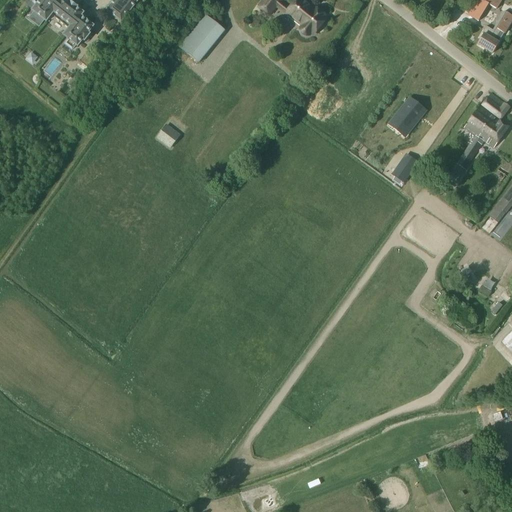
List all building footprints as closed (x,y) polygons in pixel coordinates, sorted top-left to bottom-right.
[(61,2),(58,0),(35,0),(33,3),(37,6),(33,11),(33,12),(34,12),(45,21),(46,22),(47,21),(51,15),(61,2)] [(51,15),(69,30),(70,30),(80,17),(82,15),(83,14),(82,13),(82,14),(76,9),(77,8),(76,7),(72,4),(71,3),(70,4),(64,0),(62,0),(61,2),(51,15)] [(130,10),(117,0),(115,0),(107,10),(121,22),(130,10)] [(117,0),(130,10),(138,0),(117,0)] [(269,16),(280,1),(281,0),(263,0),(259,7),(269,16)] [(304,0),(296,0),(287,13),(303,24),(300,30),(300,32),(301,34),(302,35),(304,35),(308,36),(312,33),(313,34),(327,16),(325,15),(326,13),(316,6),(315,8),(304,0)] [(502,0),(501,0),(477,0),(468,16),(478,22),(488,4),(495,8),(497,9),(502,0)] [(484,34),(477,45),(492,54),(498,43),(504,34),(504,35),(511,22),(511,16),(504,12),(493,31),(486,27),(482,33),(484,34)] [(225,31),(205,15),(179,48),(199,64),(225,31)] [(92,27),(80,17),(70,30),(69,30),(65,36),(65,35),(64,36),(65,37),(68,40),(65,45),(72,50),(76,46),(77,46),(76,46),(77,47),(78,46),(83,40),(83,41),(84,42),(85,41),(88,36),(89,36),(89,35),(88,35),(88,34),(92,28),(93,27),(92,27)] [(510,108),(491,94),(482,106),(501,121),(510,108)] [(392,121),(408,133),(425,112),(410,99),(392,121)] [(456,164),(465,170),(484,142),(493,149),(509,127),(500,121),(499,121),(479,107),(464,128),(475,136),(456,164)] [(180,136),(166,125),(156,138),(170,149),(180,136)] [(403,183),(412,169),(402,162),(393,176),(403,183)] [(511,185),(488,216),(498,224),(505,214),(506,214),(511,207),(511,206),(511,185)]
